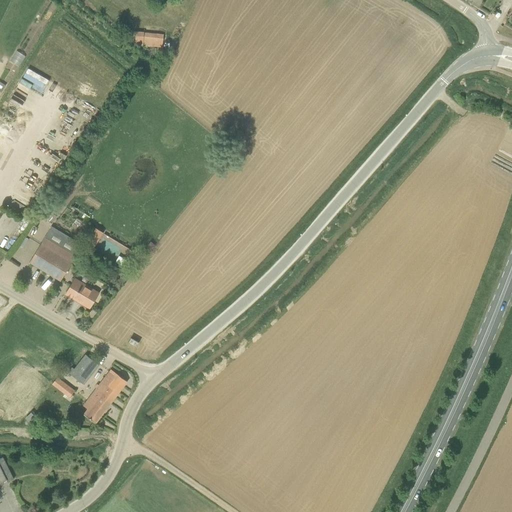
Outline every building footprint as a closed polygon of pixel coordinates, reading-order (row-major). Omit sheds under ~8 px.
[(163,47),(165,34),(136,30),(133,42),(163,47)] [(102,106),(112,84),(103,80),(93,102),(102,106)] [(60,281),(72,262),(81,243),(51,225),(30,263),(60,281)] [(124,284),(128,278),(124,275),(120,280),(124,284)] [(75,279),(66,294),(89,308),(98,293),(75,279)] [(131,338),(128,343),(136,347),(139,343),(131,338)] [(97,367),(83,355),(69,373),(83,384),(97,367)] [(84,414),(95,423),(127,381),(111,370),(84,406),(88,409),(84,414)] [(58,378),(52,385),(70,398),(75,391),(58,378)] [(25,418),(34,428),(40,422),(31,412),(25,418)] [(14,480),(4,461),(2,457),(0,458),(0,483),(7,480),(8,482),(14,480)]
